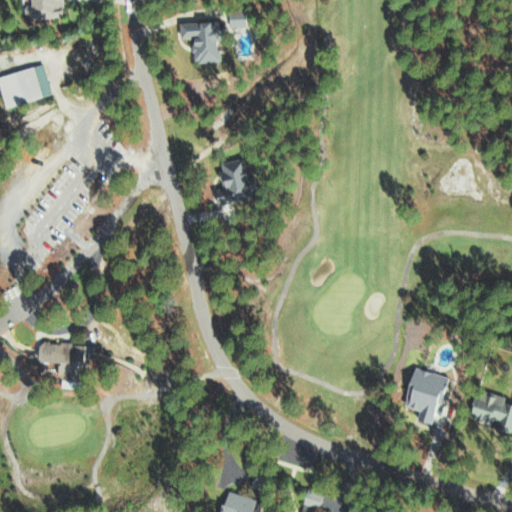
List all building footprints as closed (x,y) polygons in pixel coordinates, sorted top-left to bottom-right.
[(25,0),(26,4),(23,5),(25,19),(61,15),(59,0),(25,0)] [(243,27),(244,11),(227,10),(227,26),(243,27)] [(217,61),(215,21),(177,22),(177,38),(190,37),(191,62),(217,61)] [(0,100),(1,105),(49,96),(43,65),(0,72),(0,100)] [(214,204),(249,198),(241,158),(218,162),(220,170),(216,171),(219,188),(211,189),(214,204)] [(76,377),(79,345),(37,341),(35,360),(56,362),(54,375),(76,377)] [(443,376),(411,367),(401,406),(417,410),(414,419),(430,424),(443,376)] [(511,423),(511,404),(502,402),(503,397),(473,390),(466,417),(495,424),(494,429),(510,433),(511,423)] [(318,508),(322,495),(305,490),(301,502),(318,508)] [(252,511),(249,511),(253,499),(224,491),(218,511),(252,511)]
